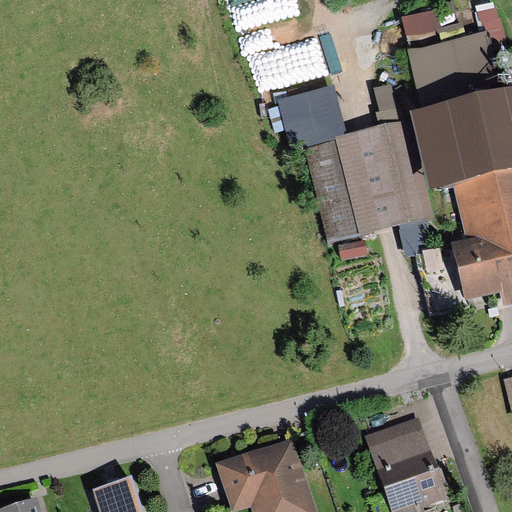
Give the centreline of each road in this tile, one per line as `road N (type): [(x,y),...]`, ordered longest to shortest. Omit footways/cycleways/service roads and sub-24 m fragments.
road 1 (residential): [(439,372),(158,442)]
road 2 (residential): [(158,442),(0,483)]
road 3 (residential): [(439,372),(487,511)]
